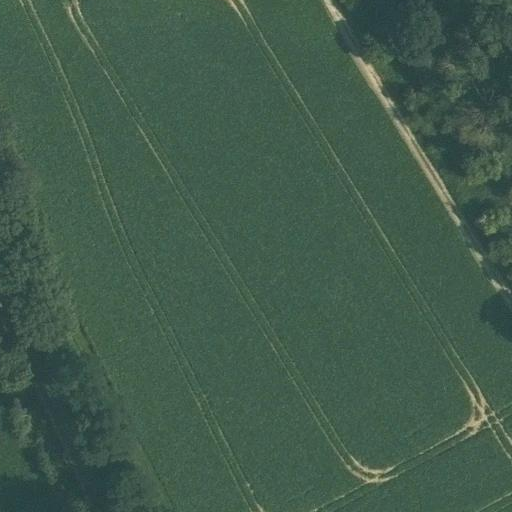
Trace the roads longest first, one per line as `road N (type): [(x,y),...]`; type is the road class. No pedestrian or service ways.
road 1 (track): [(0,155),(168,511)]
road 2 (track): [(332,0),(511,292)]
